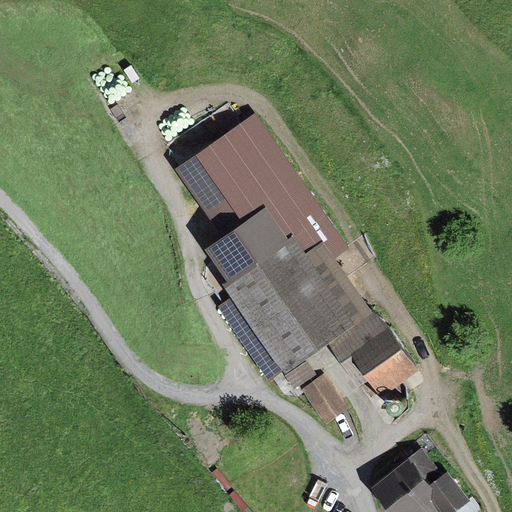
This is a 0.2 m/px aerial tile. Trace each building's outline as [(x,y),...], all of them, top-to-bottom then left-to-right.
[(257,110),(181,163),(226,231),(213,241),(235,271),(232,276),(242,291),(290,362),(292,366),(333,335),(363,384),(376,374),(389,390),(423,366),(341,255),(355,246),(257,110)] [(242,291),(223,305),(271,374),(290,362),(242,291)] [(320,372),(310,358),(278,380),(286,393),(320,372)] [(350,407),(326,372),(305,387),(330,421),(350,407)] [(423,445),(375,480),(398,511),(439,511),(446,507),(449,511),(481,511),(482,511),(450,468),(437,477),(434,473),(442,468),(423,445)]
